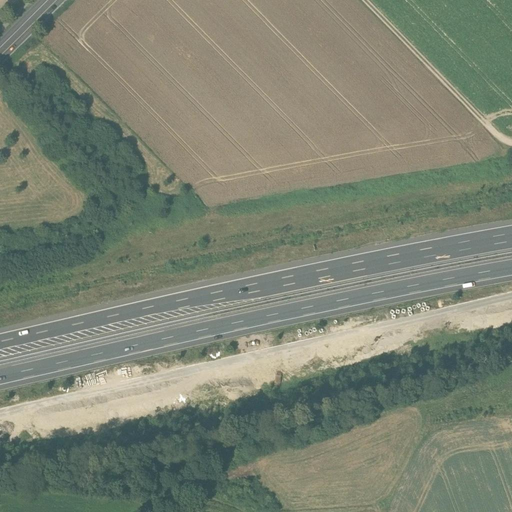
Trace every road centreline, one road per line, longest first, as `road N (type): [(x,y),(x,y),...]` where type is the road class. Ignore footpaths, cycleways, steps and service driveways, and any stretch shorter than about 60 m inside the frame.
road 1 (motorway): [(0,374),(511,265)]
road 2 (motorway): [(511,234),(0,339)]
road 3 (track): [(364,0),(485,124),(511,140)]
